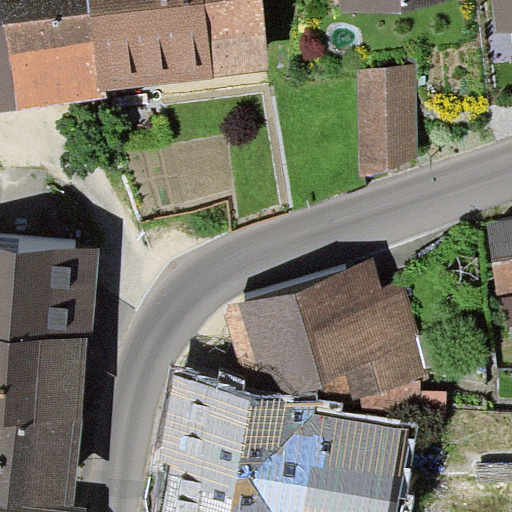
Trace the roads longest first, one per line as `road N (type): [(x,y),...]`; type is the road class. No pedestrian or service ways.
road 1 (secondary): [(511,165),(258,255),(172,311),(130,403),(108,511)]
road 2 (track): [(172,311),(77,197),(0,148)]
